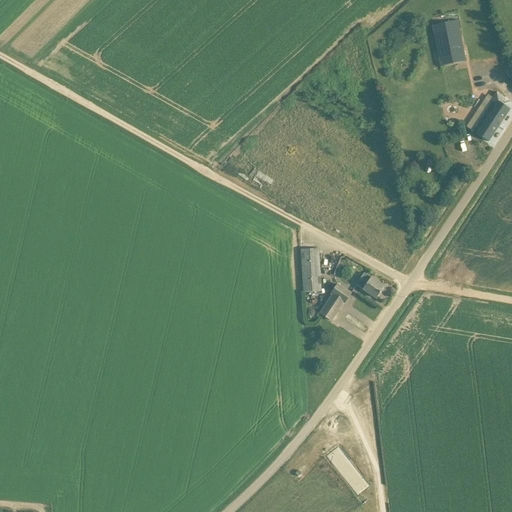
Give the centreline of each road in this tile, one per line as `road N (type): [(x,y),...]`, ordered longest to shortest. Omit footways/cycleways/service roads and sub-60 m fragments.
road 1 (track): [(0,55),(411,283),(511,301)]
road 2 (unclassified): [(222,511),(310,433),(511,132)]
